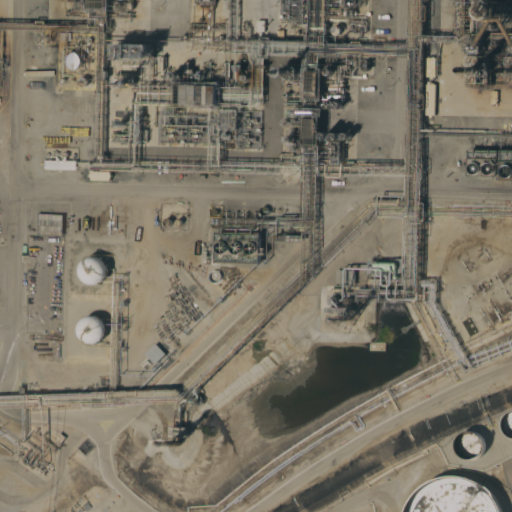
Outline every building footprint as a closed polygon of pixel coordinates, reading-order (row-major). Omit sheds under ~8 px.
[(500,20),(498,19),(495,18),(493,16),(492,14),(491,11),(492,8),(493,5),(497,2),(500,2),(503,3),(506,4),(508,6),(509,11),(508,14),(505,18),(503,19),(500,20)] [(62,60),(62,59),(65,54),(69,52),(72,51),(74,52),(78,54),(80,58),(81,62),(80,66),(77,68),(74,70),(70,70),(68,70),(65,68),(62,63),(62,60)] [(489,57),(489,90),(472,90),(472,85),(468,85),(469,56),(489,57)] [(426,58),(435,58),(435,77),(432,77),(432,79),(429,79),(430,77),(426,77),(426,58)] [(469,150),(499,151),(498,176),(469,176),(469,150)] [(511,150),(511,180),(502,180),(502,162),(500,162),(501,150),(511,150)] [(261,235),(260,262),(216,261),(216,234),(261,235)] [(101,282),(99,283),(95,284),(88,284),(85,282),(82,277),(80,271),(80,265),(82,261),(87,257),(89,256),(93,256),(98,257),(104,261),(106,264),(108,270),(107,275),(105,280),(101,282)] [(220,275),(212,270),(207,278),(215,283),(220,275)] [(83,320),(85,318),(90,316),(95,316),(102,319),(105,323),(106,327),(106,332),(105,338),(101,341),(98,343),(92,344),(85,342),(83,341),(79,334),(79,330),(79,325),(83,320)] [(153,363),(164,353),(155,344),(144,354),(153,363)] [(511,437),(511,412),(503,414),(506,438),(511,437)] [(470,460),(468,459),(463,457),(460,454),(458,449),(457,447),(458,442),(458,439),(461,435),(465,433),(470,431),(475,432),(479,434),(481,435),(484,439),(485,444),(485,449),(483,453),(479,457),(475,459),(470,460)] [(490,490),(496,497),(501,505),(503,511),(405,511),(408,505),(413,497),(419,490),(425,484),(433,480),(441,477),(450,475),(459,475),(468,477),(476,480),(484,484),(490,490)]
